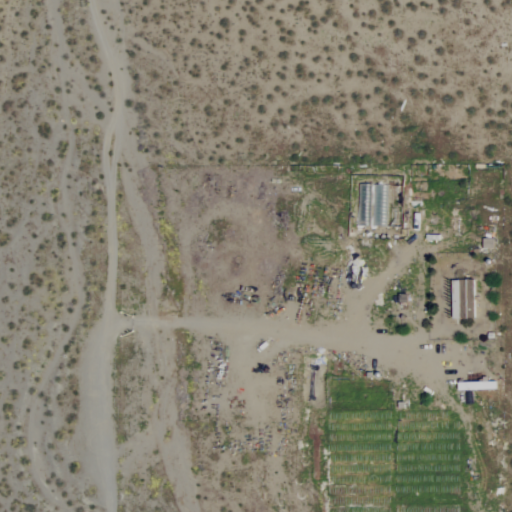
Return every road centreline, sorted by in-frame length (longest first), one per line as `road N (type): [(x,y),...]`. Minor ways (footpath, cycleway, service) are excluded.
road 1 (track): [(93,0),(117,105),(105,511)]
road 2 (track): [(108,323),(276,330),(418,356)]
